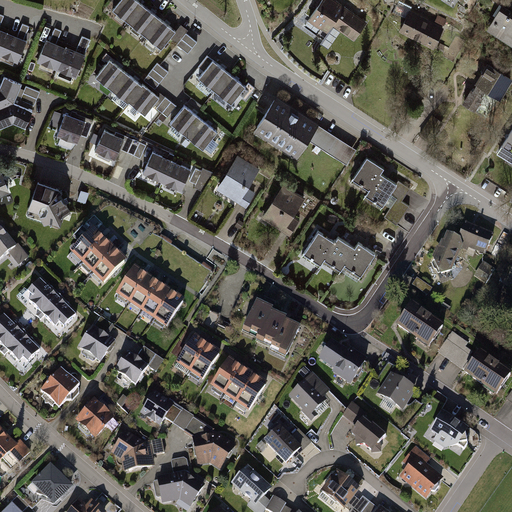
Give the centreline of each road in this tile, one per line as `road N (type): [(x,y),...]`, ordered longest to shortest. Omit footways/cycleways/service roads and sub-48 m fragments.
road 1 (residential): [(454,186),(355,330),(179,221),(0,149)]
road 2 (residential): [(247,47),(454,186)]
road 3 (residential): [(132,511),(0,393)]
road 4 (residential): [(411,511),(333,456),(292,483)]
